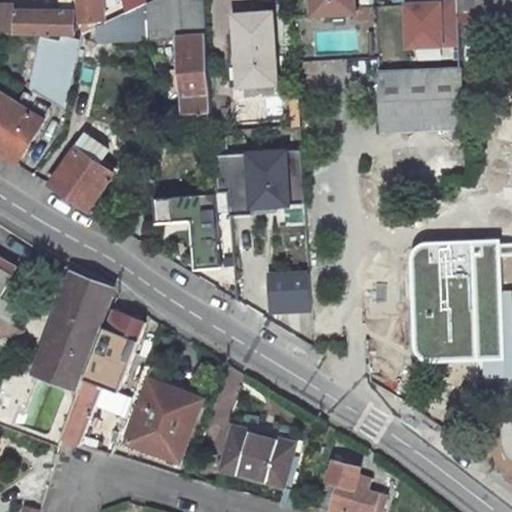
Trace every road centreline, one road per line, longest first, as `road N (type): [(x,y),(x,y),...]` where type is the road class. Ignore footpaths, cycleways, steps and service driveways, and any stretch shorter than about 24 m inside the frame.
road 1 (unclassified): [(353,410),(0,195)]
road 2 (residential): [(349,228),(484,214),(511,113)]
road 3 (residential): [(67,511),(80,469),(233,511)]
road 4 (residential): [(353,410),(349,228)]
road 5 (unclassified): [(493,511),(353,410)]
